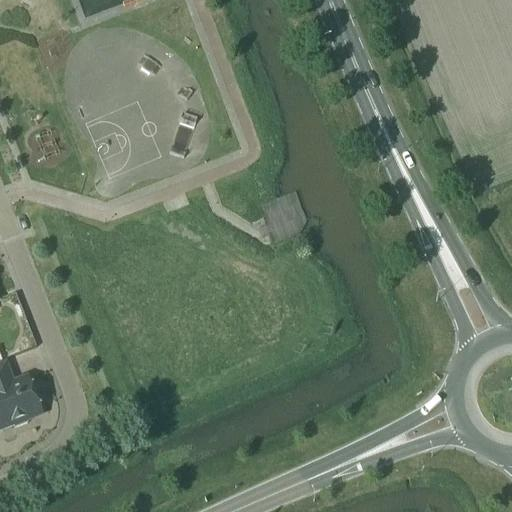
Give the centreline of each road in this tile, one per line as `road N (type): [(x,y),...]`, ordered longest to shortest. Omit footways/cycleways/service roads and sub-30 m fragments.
road 1 (residential): [(0,496),(51,461),(75,423),(57,346),(0,210)]
road 2 (primary): [(374,111),(372,127),(460,319),(466,358)]
road 3 (primary): [(511,335),(492,316),(374,111)]
road 4 (tertiary): [(238,511),(353,462)]
road 5 (tertiary): [(453,390),(364,446),(353,462)]
road 6 (primary): [(374,111),(327,0)]
